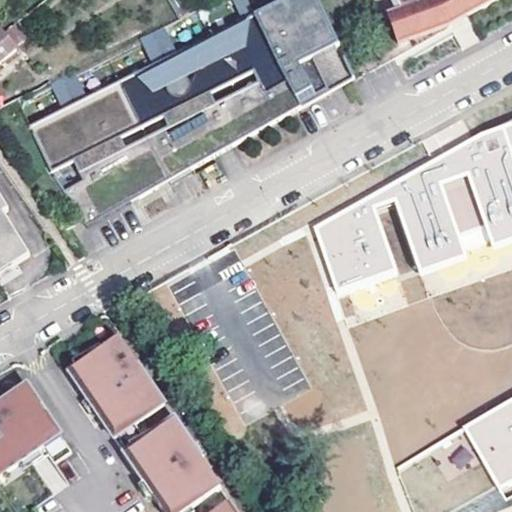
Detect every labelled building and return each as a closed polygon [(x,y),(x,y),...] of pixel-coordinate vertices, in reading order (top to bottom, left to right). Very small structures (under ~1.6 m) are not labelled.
[(45,121),(25,130),(45,181),(80,235),(330,98),(313,67),(339,54),(309,0),(304,0),(251,25),(241,30),(243,36),(230,43),(227,36),(187,55),(190,61),(177,67),(174,61),(149,72),(153,79),(140,85),(137,78),(96,97),(99,103),(87,109),(83,107),(76,107),(70,108),(66,112),(63,116),(61,121),(48,127),(45,121)] [(241,30),(251,25),(239,0),(231,0),(228,2),(241,30)] [(387,23),(399,48),(412,46),(449,39),(460,32),(507,0),(388,0),(398,18),(387,23)] [(136,45),(149,72),(174,61),(161,33),(157,35),(136,45)] [(6,36),(0,40),(0,68),(20,54),(6,36)] [(339,54),(313,67),(330,98),(336,95),(355,85),(353,81),(339,54)] [(45,87),(61,121),(63,116),(66,112),(70,108),(76,107),(83,107),(87,109),(71,75),(45,87)] [(511,125),(481,137),(314,229),(337,294),(397,272),(374,209),(394,202),(421,275),(466,259),(462,249),(490,239),(494,249),(511,242),(511,125)] [(0,200),(0,277),(4,275),(28,261),(1,217),(8,213),(0,200)] [(231,511),(111,342),(90,357),(88,354),(63,372),(78,393),(73,396),(81,408),(83,406),(91,418),(89,419),(110,448),(120,462),(121,462),(127,458),(139,474),(133,478),(142,490),(144,489),(152,500),(150,501),(157,511),(196,511),(198,511),(231,511)] [(0,486),(63,443),(29,394),(0,413),(0,486)] [(500,493),(511,486),(511,402),(463,431),(497,488),(500,493)] [(414,511),(454,511),(497,488),(463,431),(397,469),(414,511)] [(127,458),(121,462),(133,478),(139,474),(127,458)]
